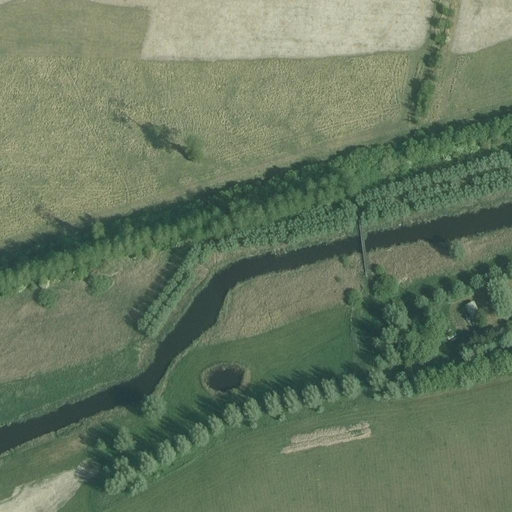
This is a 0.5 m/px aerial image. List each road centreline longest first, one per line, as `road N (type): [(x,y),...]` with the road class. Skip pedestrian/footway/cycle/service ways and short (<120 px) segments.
road 1 (track): [(354,186),(0,285)]
road 2 (track): [(365,269),(378,396),(511,371)]
road 3 (track): [(511,140),(354,186)]
